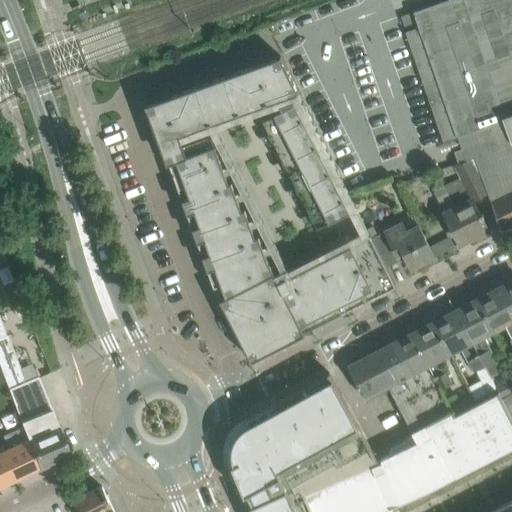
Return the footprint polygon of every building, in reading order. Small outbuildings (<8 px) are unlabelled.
[(443,143),(458,137),(467,160),(475,157),(488,191),(495,211),(501,230),(511,225),(511,0),(447,0),(415,12),(420,27),(405,32),(443,143)] [(414,23),(410,13),(401,16),(404,26),(414,23)] [(215,289),(220,300),(251,361),(305,333),(305,332),(396,285),(386,267),(372,238),(370,235),(298,93),(299,93),(281,56),(145,105),(159,143),(162,142),(215,289)] [(444,212),(451,226),(460,244),(488,230),(482,218),(484,217),(482,212),(474,198),(488,191),(475,157),(467,160),(456,164),(462,176),(445,184),(457,206),(444,212)] [(403,222),(372,238),(386,267),(400,260),(398,255),(403,253),(405,257),(411,269),(434,257),(425,239),(418,225),(408,230),(403,222)] [(511,280),(500,287),(511,310),(511,280)] [(511,310),(500,287),(481,297),(489,313),(484,315),(492,331),(503,325),(511,341),(511,310)] [(481,297),(456,310),(491,376),(500,371),(495,360),(497,359),(484,335),(492,331),(484,315),(489,313),(481,297)] [(456,310),(435,321),(451,352),(461,347),(474,371),(476,371),(487,394),(496,389),(498,388),(491,376),(456,310)] [(0,319),(0,369),(21,424),(22,428),(39,468),(70,454),(34,379),(26,382),(0,319)] [(441,360),(442,360),(441,358),(451,352),(435,321),(413,333),(430,364),(429,364),(451,406),(454,411),(475,400),(472,394),(459,401),(450,384),(452,383),(441,360)] [(511,415),(503,399),(498,388),(496,389),(487,394),(475,400),(454,411),(451,406),(429,364),(430,364),(413,333),(348,366),(365,399),(400,380),(404,388),(392,394),(411,432),(413,436),(391,447),(390,450),(392,455),(381,459),(382,462),(380,463),(373,450),(372,450),(329,373),(247,418),(251,426),(249,427),(246,429),(244,430),(242,432),(239,437),(237,439),(236,442),(235,444),(234,450),(234,453),(234,455),(235,461),(235,464),(232,466),(252,511),(380,511),(397,505),(409,500),(421,495),(434,489),(446,483),(458,476),(471,470),(483,464),(495,458),(507,451),(511,448),(511,415)] [(511,394),(503,399),(511,415),(511,394)] [(2,446),(0,446),(0,453),(13,480),(39,468),(22,428),(3,437),(8,449),(4,450),(2,446)] [(507,451),(495,458),(499,464),(511,458),(507,451)] [(0,486),(13,480),(0,453),(0,486)] [(495,458),(483,464),(486,471),(499,464),(495,458)] [(483,464),(471,470),(474,477),(486,471),(483,464)] [(471,470),(458,476),(462,483),(474,477),(471,470)] [(458,476),(446,483),(450,490),(462,483),(458,476)] [(434,489),(438,496),(450,490),(446,483),(434,489)] [(114,511),(102,487),(73,501),(78,511),(114,511)] [(434,489),(421,495),(425,502),(438,496),(434,489)] [(409,500),(413,508),(425,502),(421,495),(409,500)] [(397,505),(400,511),(406,511),(413,508),(409,500),(397,505)]
